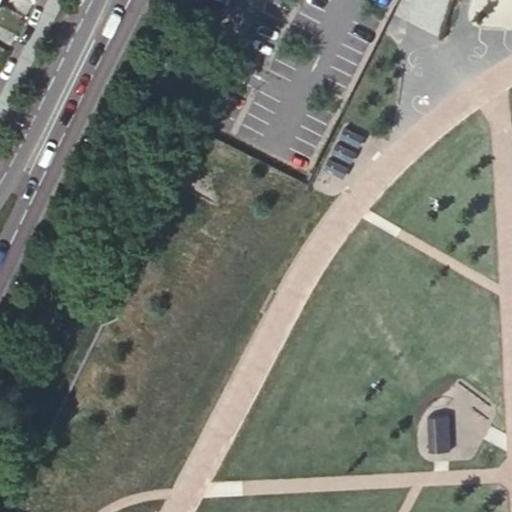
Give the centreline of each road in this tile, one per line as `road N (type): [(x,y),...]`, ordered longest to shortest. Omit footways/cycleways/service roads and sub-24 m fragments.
road 1 (secondary): [(0,267),(131,0)]
road 2 (secondary): [(92,0),(0,183)]
